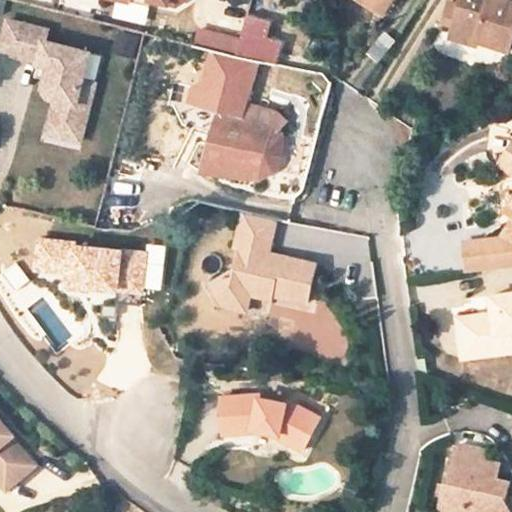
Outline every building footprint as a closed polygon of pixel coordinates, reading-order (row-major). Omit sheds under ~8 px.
[(360,0),(376,10),(382,0),(360,0)] [(393,0),(382,0),(376,10),(384,15),(393,0)] [(511,0),(463,0),(452,36),(476,44),(478,39),(510,47),(511,41),(511,0)] [(194,44),(275,65),(281,41),(265,37),(269,22),(247,16),(241,39),(198,28),(194,44)] [(37,63),(48,66),(54,73),(45,79),(43,88),(48,97),(55,99),(48,125),(81,135),(89,107),(76,104),(83,81),(90,53),(45,41),(48,30),(8,20),(0,49),(0,51),(38,61),(37,63)] [(247,99),(257,64),(207,51),(192,105),(217,112),(242,118),(247,99)] [(37,63),(35,76),(45,79),(54,73),(48,66),(37,63)] [(76,104),(89,107),(95,85),(83,81),(76,104)] [(242,118),(217,112),(201,170),(258,184),(268,181),(278,175),(284,170),(289,160),(291,152),(291,145),(287,136),(280,130),(288,121),(272,108),(247,99),(242,118)] [(511,147),(501,163),(511,170),(511,203),(508,209),(511,211),(511,224),(503,236),(494,238),(498,264),(511,262),(511,147)] [(241,246),(236,267),(211,282),(224,304),(244,291),(251,293),(272,299),(273,293),(308,301),(316,263),(278,254),(275,265),(265,262),(267,252),(275,218),(245,211),(237,245),(241,246)] [(114,292),(143,294),(143,288),(161,290),(165,247),(147,245),(146,254),(76,248),(77,241),(37,238),(35,272),(70,275),(68,290),(113,294),(114,292)] [(471,268),(498,264),(494,238),(467,241),(471,268)] [(278,254),(267,252),(265,262),(275,265),(278,254)] [(251,293),(244,291),(224,304),(247,309),(251,293)] [(493,313),(459,318),(462,337),(480,335),(483,355),(511,350),(511,292),(492,295),(493,313)] [(480,335),(462,337),(464,357),(483,355),(480,335)] [(258,395),(224,398),(227,432),(252,431),(253,427),(280,433),(279,436),(304,449),(321,416),(290,401),(289,404),(262,398),(258,395)] [(0,477),(13,492),(41,467),(30,456),(32,455),(0,419),(0,477)] [(453,474),(449,475),(442,510),(448,511),(452,511),(453,511),(458,511),(511,511),(511,510),(505,501),(509,482),(497,479),(500,464),(485,460),(486,451),(461,447),(453,474)]
